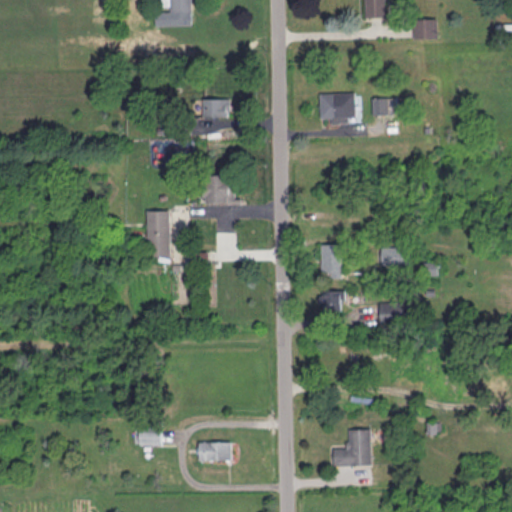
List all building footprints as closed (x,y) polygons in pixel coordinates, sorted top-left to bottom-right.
[(170,0),(192,0),(193,12),(171,13),(170,0)] [(386,0),(386,15),(366,16),(365,0),(386,0)] [(414,18),(414,38),(437,37),(437,18),(414,18)] [(320,92),(355,91),(356,115),(349,115),(349,122),(332,123),(331,117),(321,117),(320,92)] [(372,97),(388,96),(389,114),(382,114),(373,114),(372,97)] [(230,98),(204,98),(204,115),(230,115),(230,98)] [(238,202),(238,174),(205,174),(205,202),(238,202)] [(148,209),(170,208),(171,255),(149,255),(148,209)] [(342,242),(323,242),(323,277),(342,277),(342,242)] [(409,245),(381,245),(381,265),(409,265),(409,245)] [(324,289),(324,309),(345,309),(345,289),(324,289)] [(401,324),(401,302),(381,302),(381,324),(401,324)] [(428,432),(441,432),(441,420),(428,420),(428,432)] [(372,427),(373,462),(335,463),(335,447),(348,447),(347,440),(350,440),(350,427),(372,427)] [(141,429),(163,429),(163,443),(141,443),(141,429)] [(200,439),(232,439),(232,457),(200,457),(200,439)]
